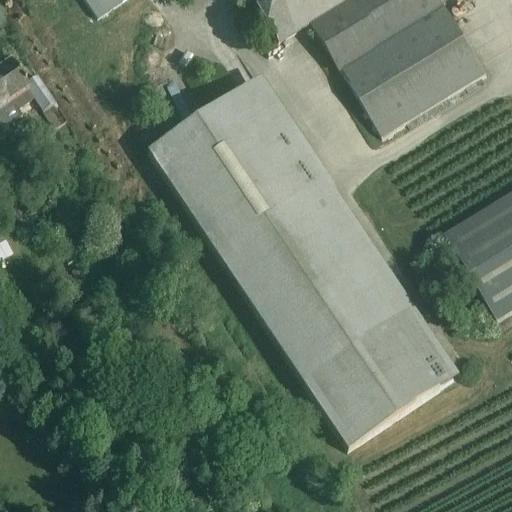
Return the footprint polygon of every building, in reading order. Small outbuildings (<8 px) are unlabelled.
[(129,0),(80,0),(97,23),(129,0)] [(437,0),(248,0),(279,49),(309,30),(338,76),(341,74),(382,143),(487,79),(437,0)] [(11,64),(0,71),(0,135),(22,119),(18,114),(34,103),(44,117),(55,133),(67,125),(56,108),(37,80),(25,88),(12,68),(13,67),(11,64)] [(260,81),(146,157),(346,456),(460,380),(260,81)] [(511,199),(445,241),(498,328),(511,319),(511,199)] [(56,231),(48,237),(80,283),(88,277),(56,231)]
